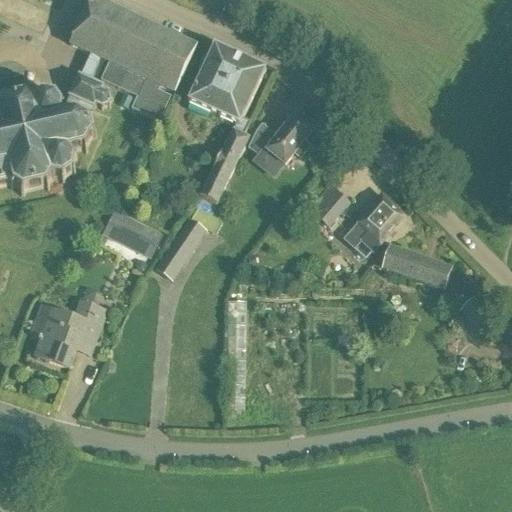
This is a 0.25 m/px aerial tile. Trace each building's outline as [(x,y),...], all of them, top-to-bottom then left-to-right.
[(17,0),(8,0),(1,19),(51,39),(60,17),(17,0)] [(90,58),(100,63),(100,62),(107,66),(100,81),(137,98),(131,111),(159,123),(170,98),(158,93),(159,90),(174,97),(197,48),(94,0),(89,0),(86,8),(69,48),(90,58)] [(217,207),(250,139),(244,136),(249,124),(243,121),(266,73),(215,48),(188,104),(235,127),(200,199),(217,207)] [(91,82),(100,63),(90,58),(81,77),(78,76),(67,99),(68,99),(62,112),(63,109),(56,99),(43,97),(35,103),(27,99),(23,78),(0,83),(0,102),(1,106),(0,106),(0,188),(13,186),(13,188),(23,194),(47,189),(52,180),(63,182),(73,175),(75,162),(70,155),(85,151),(93,138),(89,123),(88,122),(92,113),(93,111),(94,111),(96,107),(102,110),(109,108),(112,101),(109,95),(103,92),(105,88),(91,82)] [(304,143),(315,130),(296,115),(277,139),(261,126),(255,133),(247,150),(257,158),(263,150),(266,153),(285,167),(294,155),(300,160),(310,148),(304,143)] [(328,231),(350,205),(328,186),(307,211),(308,213),(304,218),(309,222),(313,217),(328,231)] [(373,255),(405,220),(382,199),(343,242),(354,252),(361,244),(373,255)] [(150,262),(157,249),(162,238),(129,222),(119,217),(113,214),(101,237),(150,262)] [(202,242),(179,228),(154,264),(178,280),(202,242)] [(444,294),(452,270),(390,248),(382,272),(444,294)] [(479,334),(493,319),(473,299),(459,314),(479,334)] [(226,304),(226,413),(244,413),(244,304),(226,304)] [(47,327),(35,359),(69,371),(80,339),(95,344),(106,314),(105,314),(92,309),(80,305),(80,306),(78,311),(75,320),(60,315),(57,323),(49,320),(47,327)]
